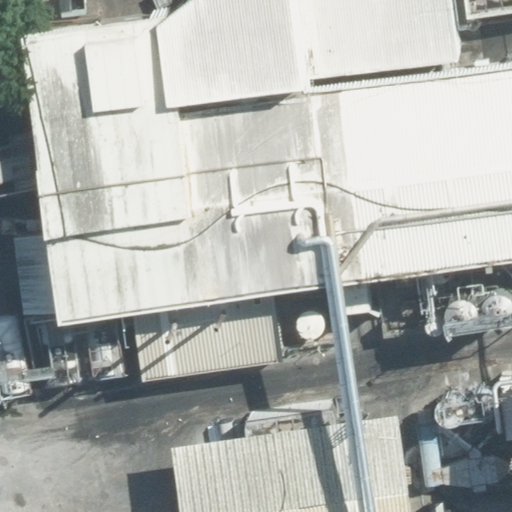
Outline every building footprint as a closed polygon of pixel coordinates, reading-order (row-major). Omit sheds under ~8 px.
[(29,116),(56,311),(511,250),(511,53),(458,61),(450,0),(172,0),(162,7),(15,25),(29,116)] [(511,272),(417,282),(422,328),(511,318),(511,272)] [(113,433),(230,410),(224,376),(106,399),(113,433)] [(511,511),(511,503),(499,387),(416,397),(429,511),(511,511)] [(421,511),(407,407),(169,439),(179,511),(421,511)]
